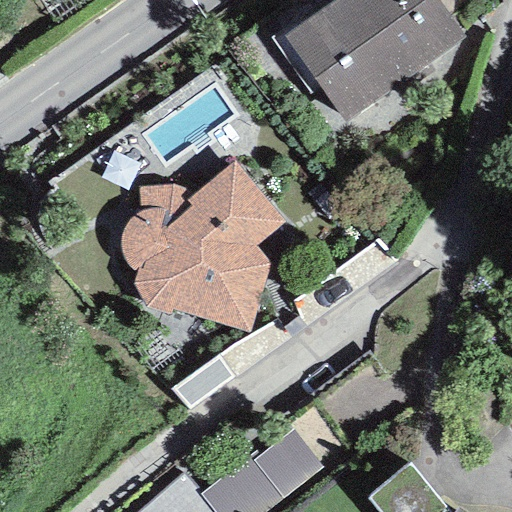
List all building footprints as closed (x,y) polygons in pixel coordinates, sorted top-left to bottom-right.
[(464,36),(439,0),(336,0),(284,37),(344,124),(464,36)] [(255,247),(283,223),(233,162),(193,193),(172,186),(138,189),(139,213),(136,215),(130,220),(124,227),(121,234),(119,241),(120,252),(124,262),(130,268),(136,275),(133,286),(147,308),(171,316),(173,310),(247,333),(266,262),(255,247)] [(294,412),(330,449),(350,430),(314,393),(294,412)] [(183,476),(139,511),(271,511),(325,469),(289,425),(200,497),(183,476)] [(367,498),(377,511),(449,511),(409,464),(367,498)]
